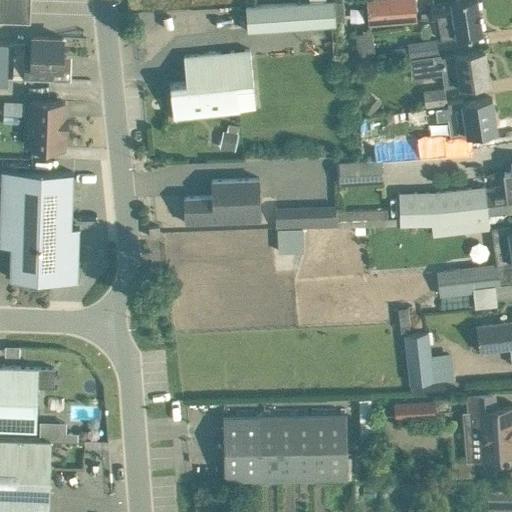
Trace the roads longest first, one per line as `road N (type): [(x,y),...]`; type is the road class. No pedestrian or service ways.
road 1 (unclassified): [(119,323),(128,266),(102,0)]
road 2 (unclassified): [(140,511),(119,323)]
